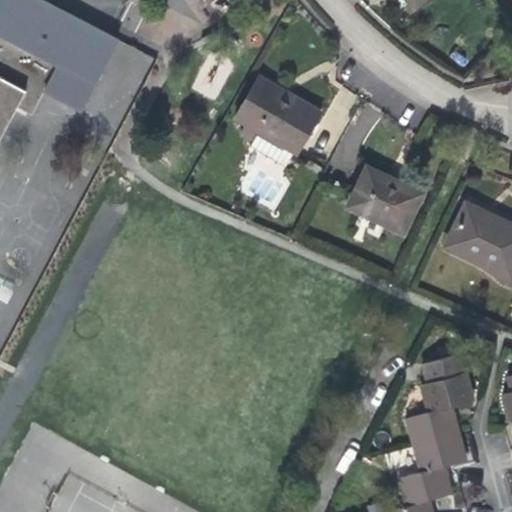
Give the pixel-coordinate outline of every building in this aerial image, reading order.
[(0,0),(0,34),(56,65),(45,90),(81,109),(118,39),(118,38),(111,35),(44,0),(0,0)] [(0,78),(25,92),(16,107),(32,115),(45,90),(56,65),(0,34),(0,78)] [(297,153),(321,112),(291,95),(258,76),(235,117),(246,123),(241,132),(253,139),(249,145),(276,161),(284,146),(294,151),(297,153)] [(0,137),(16,107),(25,92),(0,78),(0,137)] [(284,146),(276,161),(285,166),(294,151),(284,146)] [(403,232),(422,193),(393,179),(391,183),(386,181),(365,170),(348,206),(403,232)] [(467,203),(446,245),(510,277),(511,273),(511,225),(500,219),(467,203)] [(428,382),(464,372),(459,353),(422,363),(428,382)] [(428,412),(451,406),(473,400),(465,372),(464,372),(428,382),(421,384),(428,412)] [(511,390),(511,391),(503,393),(511,421),(511,390)] [(454,416),(451,406),(428,412),(406,418),(414,445),(458,433),(454,416)] [(421,472),(444,466),(466,460),(458,433),(414,445),(421,472)] [(447,478),(444,466),(421,472),(399,478),(407,506),(429,500),(451,494),(447,478)] [(385,511),(384,511),(432,511),(429,500),(407,506),(385,511)]
